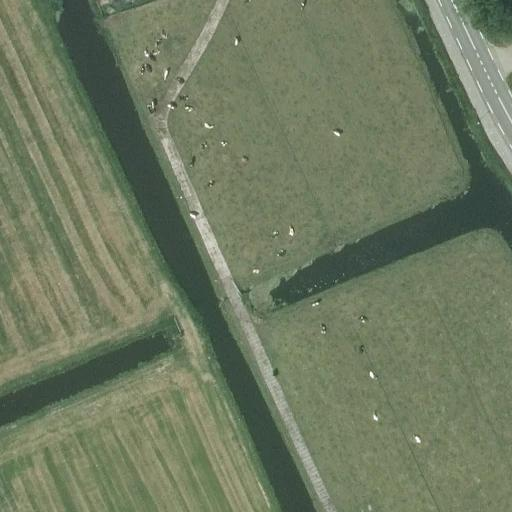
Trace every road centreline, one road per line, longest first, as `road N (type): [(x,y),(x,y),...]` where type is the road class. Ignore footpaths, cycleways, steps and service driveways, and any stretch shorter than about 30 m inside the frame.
road 1 (track): [(223,0),(166,98),(161,122),(332,511)]
road 2 (secondary): [(511,124),(450,0)]
